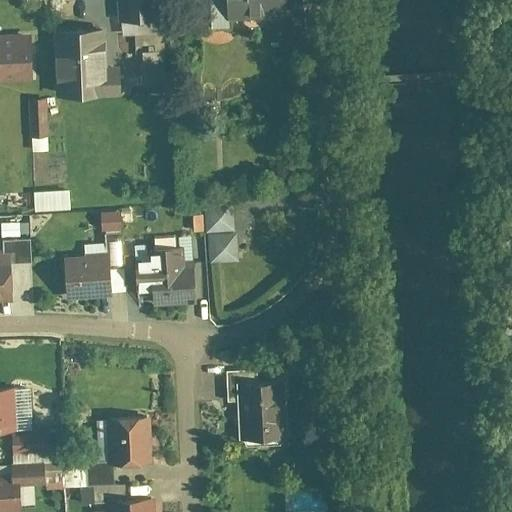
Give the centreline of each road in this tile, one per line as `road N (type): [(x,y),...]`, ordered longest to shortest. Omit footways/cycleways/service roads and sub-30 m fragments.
road 1 (residential): [(187,339),(263,321),(307,284),(326,253),(337,205),(321,0)]
road 2 (residential): [(495,0),(511,338)]
road 3 (residential): [(0,328),(187,339)]
road 4 (residential): [(187,339),(181,374),(188,511)]
